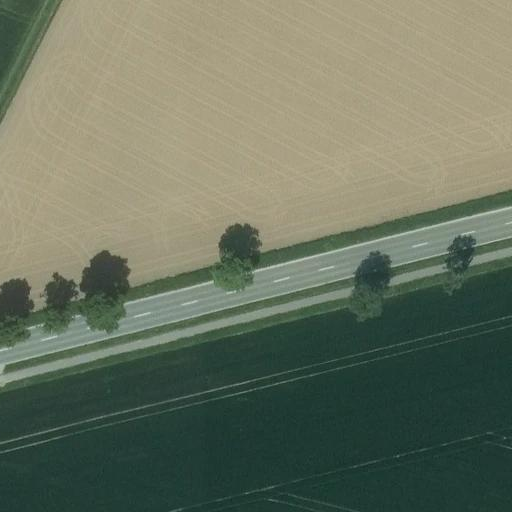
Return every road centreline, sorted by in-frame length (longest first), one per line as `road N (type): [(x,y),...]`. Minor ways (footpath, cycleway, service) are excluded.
road 1 (secondary): [(0,351),(511,225)]
road 2 (track): [(53,0),(0,108)]
